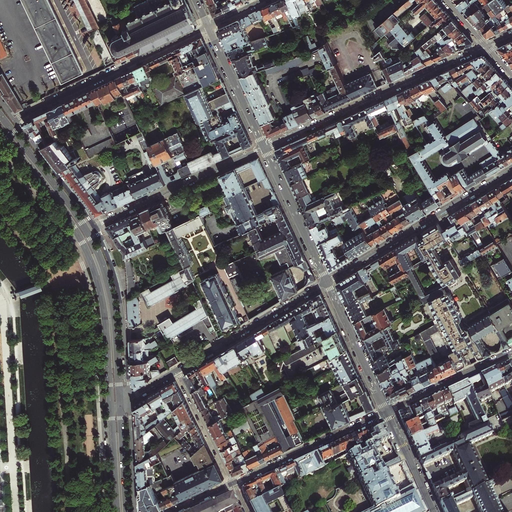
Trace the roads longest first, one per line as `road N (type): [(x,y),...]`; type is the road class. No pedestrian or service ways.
road 1 (primary): [(120,405),(113,303),(94,244),(0,115)]
road 2 (primary): [(0,131),(90,260),(102,300),(110,411)]
road 3 (residential): [(263,146),(486,45)]
road 4 (tertiary): [(511,169),(327,282)]
road 5 (residential): [(15,119),(208,25)]
road 6 (residential): [(94,225),(263,146)]
road 7 (residential): [(129,400),(119,292),(94,225)]
road 8 (tertiary): [(327,282),(176,372)]
road 9 (tertiary): [(232,482),(387,410)]
road 10 (residential): [(263,146),(327,282)]
road 11 (residential): [(327,282),(387,410)]
road 12 (tertiary): [(387,410),(511,352)]
road 13 (residential): [(208,25),(263,146)]
road 14 (residential): [(94,225),(15,119)]
road 15 (residential): [(232,482),(176,372)]
